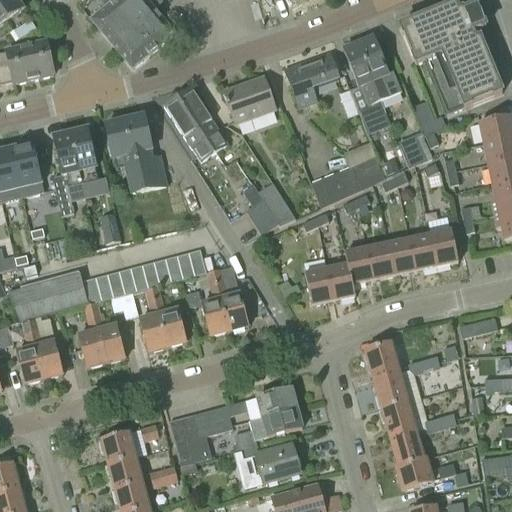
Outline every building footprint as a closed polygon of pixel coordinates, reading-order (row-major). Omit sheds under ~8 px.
[(15,0),(7,0),(0,5),(0,29),(24,13),(15,0)] [(145,34),(158,51),(174,38),(143,0),(118,0),(112,5),(128,26),(132,23),(142,36),(145,34)] [(128,26),(112,5),(90,23),(131,73),(158,51),(145,34),(142,36),(132,23),(128,26)] [(424,65),(476,42),(474,36),(482,33),(482,32),(484,28),(478,12),(477,12),(473,10),(473,9),(458,15),(455,8),(400,31),(415,68),(424,65)] [(479,41),(476,42),(424,65),(446,119),(502,97),(479,41)] [(357,48),(381,105),(392,100),(384,81),(388,79),(372,42),(357,48)] [(0,73),(49,62),(45,45),(6,54),(7,56),(0,57),(0,73)] [(381,105),(357,48),(342,54),(358,92),(361,91),(364,100),(353,104),(361,126),(385,117),(380,105),(381,105)] [(311,95),(339,85),(329,59),(285,75),(298,112),(315,106),(311,95)] [(53,79),(49,62),(0,73),(0,88),(13,85),(14,88),(53,79)] [(235,129),(275,115),(263,82),(223,97),(235,129)] [(189,92),(176,101),(214,157),(227,149),(218,135),(189,92)] [(343,108),(353,104),(350,95),(349,93),(339,97),(343,108)] [(214,157),(176,101),(163,110),(191,152),(192,152),(201,166),(214,157)] [(439,134),(438,134),(435,124),(427,105),(412,111),(424,141),(424,140),(433,137),(439,134)] [(115,173),(125,171),(131,198),(166,190),(160,160),(152,162),(143,120),(105,128),(113,163),(115,173)] [(483,148),(511,141),(511,128),(510,120),(478,127),(483,148)] [(86,133),(70,137),(85,202),(109,196),(105,182),(97,184),(94,171),(96,171),(86,133)] [(85,202),(70,137),(53,141),(62,179),(53,181),(62,220),(73,217),(70,205),(85,202)] [(433,137),(424,140),(429,152),(438,149),(433,137)] [(420,167),(432,162),(422,139),(410,144),(420,167)] [(511,163),(511,141),(483,148),(487,169),(511,163)] [(20,192),(42,187),(32,147),(10,153),(20,192)] [(10,153),(0,155),(0,196),(20,192),(10,153)] [(362,194),(385,183),(374,159),(349,170),(310,186),(320,213),(362,194)] [(511,163),(487,169),(492,190),(511,185),(511,163)] [(447,178),(456,176),(453,164),(444,166),(447,178)] [(387,180),(399,175),(395,165),(383,170),(387,180)] [(438,176),(438,175),(434,168),(423,173),(426,181),(438,176)] [(456,176),(447,178),(449,190),(458,188),(456,176)] [(404,178),(393,183),(396,191),(408,186),(404,178)] [(396,191),(393,183),(381,188),(385,196),(396,191)] [(511,185),(492,190),(494,203),(490,204),(493,219),(511,214),(511,185)] [(272,188),(258,197),(263,205),(269,214),(283,205),(272,188)] [(263,205),(258,197),(252,189),(242,196),(252,212),(246,216),(261,239),(278,228),(269,214),(263,205)] [(354,204),(358,212),(369,207),(365,199),(354,204)] [(188,212),(184,202),(171,207),(174,217),(188,212)] [(358,212),(354,204),(342,210),(346,218),(358,212)] [(463,226),(472,224),(469,211),(460,213),(463,226)] [(511,214),(493,219),(496,233),(501,232),(504,246),(511,244),(511,214)] [(106,250),(121,246),(114,218),(99,222),(106,250)] [(325,218),(313,223),(317,231),(329,226),(325,218)] [(448,223),(451,235),(459,233),(456,221),(448,223)] [(317,231),(313,223),(302,228),(306,236),(317,231)] [(472,224),(463,226),(466,238),(475,236),(472,224)] [(44,240),(42,233),(31,235),(32,243),(44,240)] [(451,235),(429,239),(436,271),(458,267),(451,235)] [(436,271),(429,239),(408,244),(415,276),(436,271)] [(415,276),(408,244),(387,248),(394,280),(415,276)] [(394,280),(387,248),(366,253),(372,285),(394,280)] [(372,285),(366,253),(344,257),(346,269),(352,289),(372,285)] [(197,255),(186,258),(192,281),(204,278),(197,255)] [(186,258),(174,261),(180,284),(192,281),(186,258)] [(28,267),(26,260),(15,262),(16,270),(28,267)] [(174,261),(163,264),(169,287),(180,284),(174,261)] [(163,264),(151,267),(157,290),(169,287),(163,264)] [(157,290),(151,267),(140,270),(146,293),(157,290)] [(346,269),(326,273),(333,305),(355,301),(352,289),(346,269)] [(146,293),(140,270),(128,273),(134,296),(146,293)] [(219,300),(229,336),(248,331),(233,271),(207,277),(210,290),(222,287),(225,298),(219,300)] [(128,273),(117,276),(123,299),(134,296),(128,273)] [(333,305),(326,273),(304,278),(311,310),(333,305)] [(123,299),(117,276),(105,279),(111,302),(123,299)] [(88,306),(81,283),(80,278),(7,298),(19,326),(88,306)] [(111,302),(105,279),(94,282),(100,306),(111,302)] [(100,306),(94,282),(82,285),(88,309),(100,306)] [(201,308),(201,309),(209,341),(229,336),(219,300),(225,298),(222,287),(210,290),(214,305),(201,308)] [(290,289),(281,294),(285,301),(285,303),(299,295),(294,287),(290,289)] [(158,291),(145,295),(148,307),(161,303),(158,291)] [(198,296),(186,299),(189,312),(201,309),(201,308),(198,296)] [(161,303),(148,307),(152,321),(139,324),(147,357),(167,352),(157,316),(164,314),(161,303)] [(96,307),(84,310),(87,322),(99,319),(96,307)] [(164,314),(157,316),(167,352),(186,347),(178,314),(165,317),(164,314)] [(99,319),(87,322),(90,336),(77,340),(86,373),(105,368),(96,332),(102,330),(99,319)] [(458,331),(462,343),(497,335),(494,322),(458,331)] [(38,335),(35,323),(21,327),(25,338),(38,335)] [(102,330),(96,332),(105,368),(125,363),(116,329),(103,333),(102,330)] [(0,346),(1,352),(13,349),(8,330),(0,332),(0,346)] [(38,335),(25,338),(28,353),(15,356),(24,389),(43,384),(34,348),(41,346),(38,335)] [(41,346),(34,348),(43,384),(63,379),(54,346),(41,349),(41,346)] [(373,384),(399,377),(390,348),(365,355),(373,384)] [(454,350),(442,354),(445,365),(457,361),(454,350)] [(436,362),(424,365),(426,370),(422,371),(424,376),(439,371),(436,362)] [(426,370),(424,365),(409,369),(412,379),(413,379),(424,376),(422,371),(426,370)] [(399,377),(373,384),(381,413),(407,406),(399,377)] [(511,383),(497,385),(498,389),(501,389),(501,394),(511,393),(511,383)] [(498,389),(497,385),(485,385),(485,395),(501,394),(501,389),(498,389)] [(291,393),(226,410),(229,421),(247,416),(250,425),(297,412),(291,393)] [(481,401),(470,403),(473,421),(484,419),(481,401)] [(407,406),(381,413),(390,442),(415,434),(407,406)] [(226,410),(215,413),(221,437),(233,434),(229,421),(226,410)] [(297,412),(250,425),(252,434),(234,439),(238,456),(258,450),(256,445),(302,432),(297,412)] [(215,413),(203,416),(210,440),(221,437),(215,413)] [(203,416),(196,418),(192,419),(198,443),(206,441),(210,440),(203,416)] [(198,443),(192,419),(181,422),(187,446),(198,443)] [(452,419),(441,423),(442,428),(439,428),(440,433),(455,429),(452,419)] [(187,446),(181,422),(168,426),(180,467),(192,463),(187,446)] [(442,428),(441,423),(425,427),(428,437),(440,433),(439,428),(442,428)] [(144,446),(159,442),(155,429),(140,433),(144,446)] [(501,443),(511,442),(511,430),(500,431),(501,443)] [(423,464),(415,434),(390,442),(398,471),(423,464)] [(107,469),(136,462),(129,436),(101,444),(107,469)] [(206,441),(198,443),(187,446),(192,463),(192,466),(211,461),(206,441)] [(258,450),(238,456),(235,456),(245,493),(299,479),(291,450),(260,459),(258,450)] [(511,470),(510,459),(481,463),(483,481),(506,478),(507,484),(511,482),(511,470)] [(136,462),(107,469),(114,494),(143,487),(136,462)] [(426,463),(423,464),(398,471),(395,471),(401,494),(432,485),(426,463)] [(0,497),(19,492),(12,467),(0,469),(0,497)] [(440,484),(455,479),(457,490),(479,485),(476,473),(455,477),(452,468),(437,472),(440,484)] [(174,471),(160,475),(162,482),(165,481),(167,488),(178,486),(174,471)] [(162,482),(160,475),(149,478),(153,492),(167,488),(165,481),(162,482)] [(149,511),(143,487),(114,494),(118,511),(149,511)] [(274,511),(286,511),(326,502),(322,488),(272,502),(274,511)] [(458,496),(460,507),(446,510),(446,511),(480,511),(483,511),(479,491),(458,496)] [(24,511),(19,492),(0,497),(0,511),(24,511)] [(339,511),(336,499),(326,502),(286,511),(339,511)]
